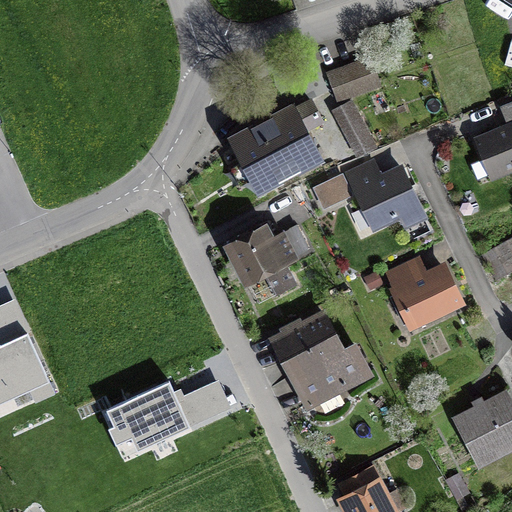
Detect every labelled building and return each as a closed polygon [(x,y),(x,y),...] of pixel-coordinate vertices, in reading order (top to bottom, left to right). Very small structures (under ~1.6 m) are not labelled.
[(379,86),(368,58),(326,74),(336,102),(379,86)] [(369,97),(373,109),(385,105),(381,92),(369,97)] [(309,102),(233,141),(258,188),(315,158),(302,132),(320,122),(309,102)] [(338,123),(355,157),(371,148),(353,114),(338,123)] [(490,176),(511,167),(511,126),(476,142),(490,176)] [(372,227),(417,206),(400,170),(355,191),(372,227)] [(348,195),(338,176),(311,190),(320,209),(348,195)] [(306,249),(295,227),(281,234),(293,256),(306,249)] [(281,262),(292,256),(280,234),(269,240),(263,229),(227,248),(245,281),(263,272),(275,294),(292,285),(281,262)] [(511,271),(511,250),(506,241),(480,256),(495,282),(511,271)] [(410,325),(458,303),(441,268),(394,291),(410,325)] [(292,379),(293,379),(307,404),(367,373),(353,346),(341,352),(322,315),(272,341),(292,379)] [(6,343),(0,345),(0,396),(46,376),(27,333),(6,343)] [(176,394),(170,380),(108,410),(120,435),(134,428),(144,449),(192,426),(176,394)] [(511,407),(505,393),(454,419),(477,464),(498,453),(495,447),(511,438),(511,407)] [(384,496),(369,468),(340,484),(347,497),(339,501),(344,511),(395,511),(403,508),(394,491),(384,496)] [(452,476),(444,481),(455,500),(463,495),(452,476)]
